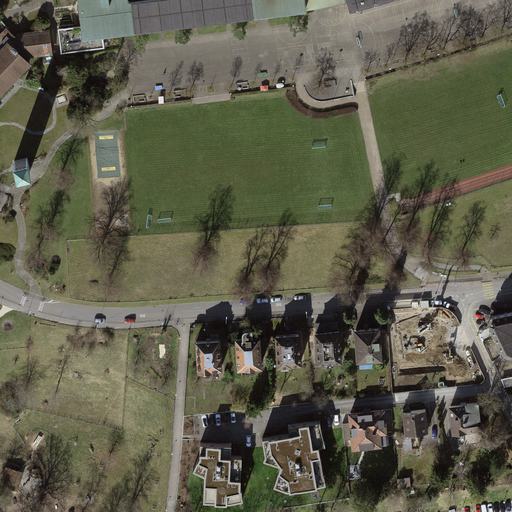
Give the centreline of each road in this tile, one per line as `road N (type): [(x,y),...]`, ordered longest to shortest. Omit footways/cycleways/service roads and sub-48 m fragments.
road 1 (residential): [(459,292),(101,315),(29,302),(0,286)]
road 2 (residential): [(511,413),(459,292)]
